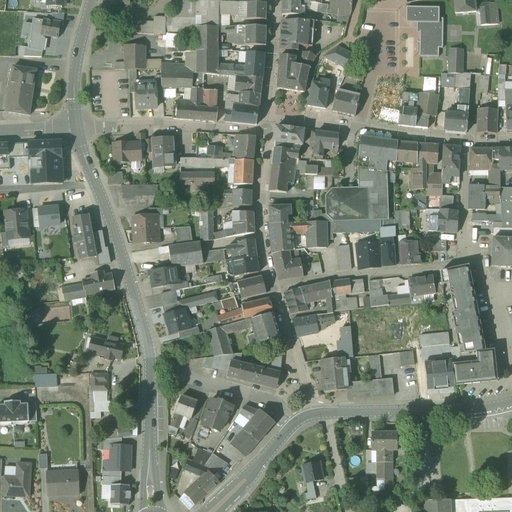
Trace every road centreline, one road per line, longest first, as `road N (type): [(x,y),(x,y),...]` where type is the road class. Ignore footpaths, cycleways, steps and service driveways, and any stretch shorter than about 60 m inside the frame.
road 1 (residential): [(152,509),(151,360),(75,129)]
road 2 (residential): [(273,288),(463,261),(466,143)]
road 3 (residential): [(264,133),(75,129)]
road 4 (tertiary): [(325,411),(453,410),(511,400)]
road 5 (residential): [(273,288),(260,233),(264,133)]
road 6 (residential): [(75,129),(75,69),(91,0)]
road 7 (residential): [(308,414),(273,288)]
road 8 (residential): [(296,421),(176,371)]
road 9 (tertiary): [(209,511),(296,421)]
road 10 (unclassified): [(380,7),(362,127)]
